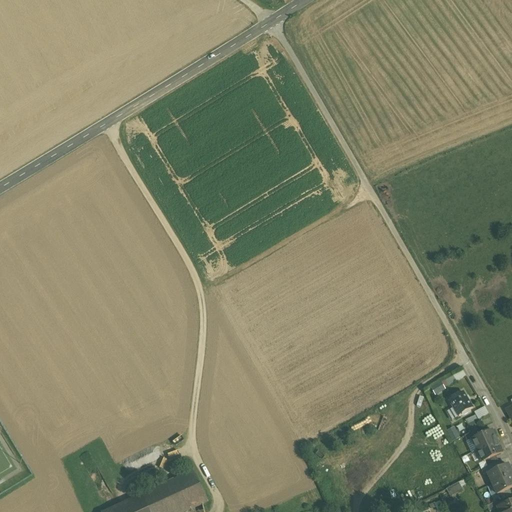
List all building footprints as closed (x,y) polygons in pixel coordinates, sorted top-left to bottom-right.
[(454,377),(444,382),(447,387),(456,382),(454,377)] [(445,389),(441,383),(432,389),(435,395),(445,389)] [(463,393),(449,401),(451,404),(450,404),(453,409),(454,409),(459,417),(472,409),(463,393)] [(474,413),(477,420),(488,414),(485,408),(474,413)] [(433,413),(427,416),(431,426),(438,423),(433,413)] [(468,425),(471,433),(477,430),(473,422),(468,425)] [(477,430),(471,433),(474,438),(485,433),(482,428),(477,430)] [(453,429),(447,432),(453,442),(459,439),(453,429)] [(474,438),(471,440),(477,451),(497,442),(492,430),(485,433),(474,438)] [(497,442),(477,451),(482,463),(485,462),(496,457),(502,454),(497,442)] [(496,457),(485,462),(487,467),(499,462),(496,457)] [(499,462),(488,468),(490,473),(501,468),(499,462)] [(490,473),(488,474),(493,485),(511,475),(511,474),(508,465),(501,468),(490,473)] [(193,473),(148,494),(155,511),(185,511),(204,504),(207,502),(193,473)] [(511,475),(493,485),(498,496),(500,495),(511,490),(511,489),(511,475)] [(448,488),(451,496),(465,490),(461,482),(448,488)] [(511,491),(511,490),(500,495),(502,500),(503,500),(511,496),(511,491)] [(155,511),(148,494),(109,511),(155,511)] [(502,500),(486,507),(488,511),(489,511),(498,509),(498,508),(505,506),(503,500),(502,500)] [(511,511),(511,502),(505,506),(498,508),(498,509),(499,511),(511,511)]
